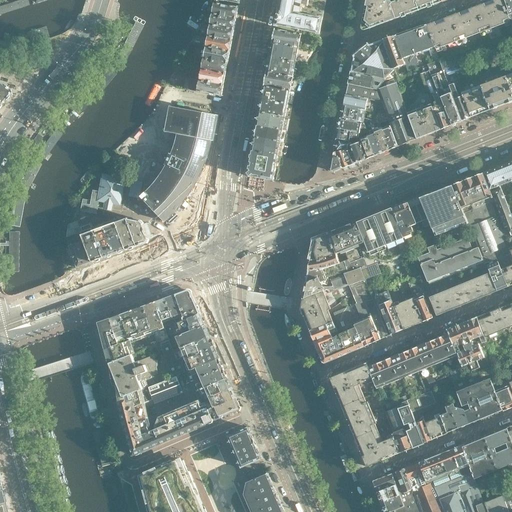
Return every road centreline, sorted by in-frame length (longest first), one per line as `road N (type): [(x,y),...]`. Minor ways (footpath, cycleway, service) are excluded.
road 1 (residential): [(257,412),(134,463),(86,310)]
road 2 (tertiary): [(224,227),(0,322)]
road 3 (residential): [(224,227),(258,0)]
road 4 (residential): [(511,293),(321,372)]
road 5 (residential): [(511,417),(365,479)]
road 6 (unclassified): [(211,264),(215,316),(257,412)]
road 7 (residential): [(320,190),(351,40)]
road 8 (residential): [(308,229),(296,305),(321,372)]
road 9 (tertiary): [(86,310),(211,264)]
road 10 (tertiary): [(308,229),(392,193),(418,168)]
road 11 (residential): [(351,40),(472,0)]
road 12 (primary): [(29,511),(0,392)]
